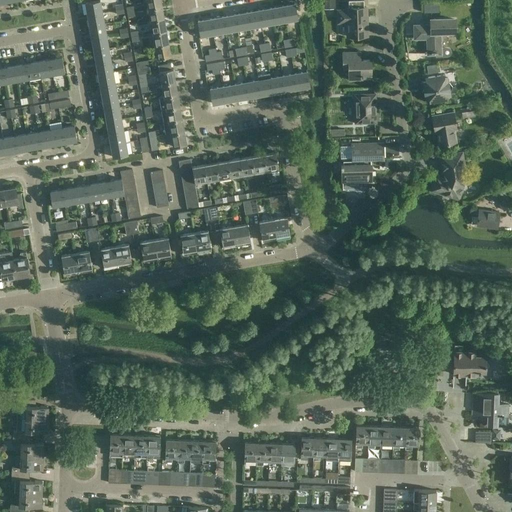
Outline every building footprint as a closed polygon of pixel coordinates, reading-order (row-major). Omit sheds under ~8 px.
[(87,15),(102,12),(100,0),(85,3),(87,15)] [(146,0),(148,8),(162,6),(160,0),(146,0)] [(367,36),(367,16),(366,7),(364,7),(363,0),(355,0),(348,0),(349,7),(346,7),(346,10),(338,10),(338,22),(347,22),(347,36),(354,36),(356,38),(360,38),(361,36),(367,36)] [(285,20),(297,18),(295,4),(282,6),(285,20)] [(148,8),(150,20),(164,18),(162,6),(148,8)] [(282,6),(275,7),(270,8),(273,22),(285,20),(282,6)] [(270,8),(258,11),(261,25),(273,22),(270,8)] [(258,11),(246,13),(249,27),(261,25),(258,11)] [(104,24),(102,12),(87,15),(89,26),(104,24)] [(246,13),(234,15),(237,29),(249,27),(246,13)] [(234,15),(222,17),(225,31),(237,29),(234,15)] [(222,17),(210,19),(213,33),(225,31),(222,17)] [(150,20),(152,33),(166,31),(164,18),(150,20)] [(213,33),(210,19),(198,21),(200,35),(213,33)] [(455,31),(455,20),(431,20),(431,25),(415,26),(415,38),(428,37),(428,48),(431,51),(431,53),(437,53),(437,55),(447,55),(448,55),(449,53),(450,51),(449,50),(448,48),(446,48),(440,48),(440,31),(455,31)] [(89,26),(91,38),(106,36),(104,24),(89,26)] [(168,43),(166,31),(152,33),(154,46),(168,43)] [(91,38),(93,50),(108,48),(106,36),(91,38)] [(168,43),(154,46),(157,58),(171,56),(168,43)] [(93,50),(96,62),(110,59),(108,48),(93,50)] [(217,59),(216,52),(215,48),(208,49),(209,54),(205,55),(206,61),(217,59)] [(343,68),(348,68),(349,80),(362,80),(362,78),(371,78),(371,67),(369,67),(369,60),(359,60),(359,52),(343,52),(343,68)] [(49,59),(52,74),(64,72),(61,57),(49,59)] [(49,59),(37,61),(40,76),(52,74),(49,59)] [(96,62),(98,74),(112,71),(110,59),(96,62)] [(137,69),(148,66),(147,60),(136,62),(137,69)] [(37,61),(26,64),(28,78),(40,76),(37,61)] [(219,69),(218,62),(206,64),(207,70),(212,69),(213,74),(220,73),(219,69)] [(26,64),(14,66),(16,80),(28,78),(26,64)] [(5,82),(16,80),(14,66),(2,68),(5,82)] [(148,66),(137,69),(138,75),(150,73),(148,66)] [(161,84),(175,81),(173,68),(159,71),(161,84)] [(98,74),(100,87),(115,85),(112,71),(98,74)] [(307,72),(294,74),(297,88),(309,86),(307,72)] [(261,94),(273,92),(270,78),(269,73),(258,76),(258,80),(261,94)] [(285,90),(297,88),(294,74),(282,76),(285,90)] [(430,103),(448,100),(447,96),(451,95),(448,77),(444,78),(443,75),(426,78),(426,81),(423,82),(426,100),(429,99),(430,103)] [(273,92),(285,90),(282,76),(270,78),(273,92)] [(258,80),(246,83),(249,96),(261,94),(258,80)] [(177,94),(175,81),(161,84),(163,96),(177,94)] [(246,83),(234,85),(237,99),(249,96),(246,83)] [(100,87),(102,97),(117,95),(115,85),(100,87)] [(234,85),(222,87),(225,101),(237,99),(234,85)] [(225,101),(222,87),(210,89),(212,103),(225,101)] [(55,92),(57,99),(68,96),(67,90),(55,92)] [(57,99),(55,92),(47,94),(49,100),(57,99)] [(180,106),(177,94),(163,96),(159,97),(161,110),(180,106)] [(376,122),(376,112),(375,94),(354,94),(355,123),(376,122)] [(102,97),(104,109),(119,107),(117,95),(102,97)] [(57,101),(58,108),(70,106),(69,99),(57,101)] [(182,119),(180,106),(161,110),(163,122),(182,119)] [(104,109),(106,121),(121,118),(119,107),(104,109)] [(474,107),(461,109),(462,119),(476,116),(474,107)] [(456,142),(454,129),(456,129),(454,112),(432,115),(435,132),(437,132),(439,145),(456,142)] [(106,121),(108,133),(123,130),(121,118),(106,121)] [(184,131),(182,119),(163,122),(165,134),(184,131)] [(61,127),(64,142),(76,140),(74,125),(61,127)] [(52,144),(64,142),(61,127),(50,130),(52,144)] [(40,146),(52,144),(50,130),(38,132),(40,146)] [(108,133),(110,145),(125,142),(123,130),(108,133)] [(165,134),(163,135),(164,142),(172,140),(173,146),(186,144),(184,131),(165,134)] [(29,149),(40,146),(38,132),(26,134),(29,149)] [(17,151),(29,149),(26,134),(14,136),(17,151)] [(5,153),(17,151),(14,136),(2,138),(5,153)] [(142,152),(148,150),(146,136),(139,138),(142,152)] [(156,136),(149,137),(151,150),(158,149),(156,136)] [(125,142),(110,145),(113,157),(127,154),(125,142)] [(352,143),(352,160),(353,160),(354,164),(341,165),(341,168),(342,168),(342,181),(362,181),(362,180),(371,179),(371,160),(383,159),(383,142),(352,143)] [(263,154),(266,171),(267,176),(272,175),(271,170),(278,169),(275,152),(263,154)] [(458,197),(459,195),(461,194),(462,190),(461,188),(462,185),(460,185),(464,173),(461,153),(441,156),(444,175),(445,175),(444,179),(437,177),(434,186),(435,190),(444,193),(445,195),(451,197),(453,196),(458,197)] [(263,154),(251,156),(254,173),(266,171),(263,154)] [(251,156),(239,158),(242,175),(254,173),(251,156)] [(239,158),(227,160),(230,178),(242,175),(239,158)] [(179,167),(191,165),(190,159),(178,161),(179,167)] [(227,160),(216,162),(219,180),(230,178),(227,160)] [(207,182),(219,180),(216,162),(203,165),(207,182)] [(207,182),(203,165),(192,167),(195,184),(207,182)] [(121,177),(133,175),(132,169),(120,171),(121,177)] [(181,179),(193,177),(192,171),(180,173),(181,179)] [(152,184),(164,182),(163,176),(151,178),(152,184)] [(182,185),(194,183),(193,177),(181,179),(182,185)] [(109,181),(112,196),(124,194),(121,179),(109,181)] [(109,181),(97,183),(100,198),(112,196),(109,181)] [(134,181),(122,183),(123,189),(135,187),(134,181)] [(153,190),(165,188),(164,182),(152,184),(153,190)] [(97,183),(85,185),(88,200),(100,198),(97,183)] [(194,183),(182,185),(183,191),(195,189),(194,183)] [(269,186),(270,194),(282,192),(281,184),(269,186)] [(85,185),(73,187),(76,202),(88,200),(85,185)] [(3,189),(6,205),(18,203),(18,208),(23,207),(21,193),(17,194),(15,187),(3,189)] [(64,204),(76,202),(73,187),(62,189),(64,204)] [(124,195),(136,193),(135,187),(123,189),(124,195)] [(64,204),(62,189),(50,191),(52,206),(64,204)] [(195,189),(183,191),(184,197),(196,194),(195,189)] [(511,206),(511,203),(503,189),(493,195),(503,211),(511,206)] [(155,201),(167,199),(166,193),(154,195),(155,201)] [(185,203),(197,200),(196,194),(184,197),(185,203)] [(269,197),(270,203),(284,201),(283,195),(269,197)] [(197,200),(185,203),(187,210),(199,208),(197,200)] [(249,201),(251,214),(258,212),(256,200),(249,201)] [(251,214),(249,201),(243,202),(245,215),(251,214)] [(127,212),(139,210),(138,204),(126,206),(127,212)] [(210,208),(212,221),(218,219),(216,207),(210,208)] [(212,221),(210,208),(203,209),(197,210),(198,215),(204,214),(205,222),(212,221)] [(479,209),(477,225),(497,228),(499,212),(479,209)] [(139,210),(127,212),(128,218),(140,216),(139,210)] [(190,211),(187,211),(178,213),(179,219),(191,217),(190,211)] [(273,219),(276,239),(290,236),(286,217),(273,219)] [(276,239),(273,219),(259,221),(262,241),(276,239)] [(9,222),(10,228),(22,226),(21,220),(9,222)] [(130,221),(132,234),(139,233),(137,220),(130,221)] [(132,234),(130,221),(123,223),(126,235),(132,234)] [(68,229),(67,223),(55,225),(57,231),(68,229)] [(233,226),(237,245),(250,243),(247,223),(233,226)] [(237,245),(233,226),(219,228),(223,248),(237,245)] [(91,228),(93,241),(99,240),(97,227),(91,228)] [(93,241),(91,228),(84,230),(86,242),(93,241)] [(8,232),(9,237),(24,235),(22,229),(8,232)] [(196,248),(197,252),(211,250),(207,230),(194,232),(196,248)] [(57,234),(58,240),(72,238),(71,232),(57,234)] [(197,252),(196,248),(194,232),(180,235),(183,255),(197,252)] [(155,248),(157,259),(171,257),(167,237),(154,239),(155,248)] [(157,259),(155,248),(154,239),(140,242),(144,262),(157,259)] [(114,246),(114,248),(118,266),(132,263),(128,244),(114,246)] [(118,266),(114,248),(114,246),(100,249),(104,268),(118,266)] [(75,253),(78,273),(92,270),(89,251),(75,253)] [(13,259),(16,277),(30,275),(25,252),(20,253),(21,258),(13,259)] [(78,273),(75,253),(61,255),(64,275),(78,273)] [(16,277),(13,259),(5,260),(4,255),(0,256),(0,266),(2,280),(16,277)] [(474,352),(454,352),(453,374),(474,375),(474,371),(485,372),(485,368),(487,368),(489,366),(489,364),(489,362),(488,361),(486,360),(486,356),(474,356),(474,352)] [(473,393),(473,414),(488,415),(488,425),(507,426),(508,404),(497,404),(498,394),(473,393)] [(17,405),(16,418),(47,419),(48,406),(35,406),(35,399),(33,399),(17,398),(17,405)] [(13,429),(12,436),(31,437),(31,431),(47,431),(47,419),(16,418),(16,430),(13,429)] [(356,425),(356,431),(355,448),(362,448),(362,443),(368,443),(369,425),(356,425)] [(381,426),(369,425),(368,443),(368,448),(375,448),(375,444),(380,444),(381,426)] [(394,426),(381,426),(380,444),(380,448),(387,449),(387,444),(393,444),(394,426)] [(406,427),(394,426),(393,444),(393,449),(400,449),(400,444),(405,445),(406,445),(406,427)] [(419,427),(406,427),(406,445),(405,445),(405,449),(412,450),(412,445),(418,445),(419,427)] [(476,431),(476,441),(492,442),(492,440),(492,433),(492,431),(476,431)] [(116,452),(122,452),(123,434),(110,434),(110,448),(109,456),(116,456),(116,452)] [(135,435),(123,434),(122,452),(121,457),(128,457),(129,452),(134,452),(135,452),(135,435)] [(147,435),(135,435),(135,452),(134,452),(134,457),(146,457),(146,453),(147,453),(147,435)] [(146,457),(153,458),(160,458),(160,453),(160,436),(147,435),(147,453),(146,453),(146,457)] [(20,455),(43,456),(43,443),(31,443),(31,437),(12,436),(12,443),(21,443),(20,455)] [(307,455),(313,455),(314,455),(314,448),(314,437),(301,437),(301,459),(307,459),(307,455)] [(326,438),(314,437),(314,448),(314,455),(313,455),(313,460),(320,460),(320,455),(325,455),(326,455),(326,438)] [(339,438),(326,438),(326,455),(325,455),(325,460),(332,460),(332,455),(338,456),(339,438)] [(352,438),(339,438),(338,456),(338,460),(345,461),(345,456),(351,456),(351,448),(352,438)] [(172,457),(177,457),(178,457),(178,448),(178,439),(166,439),(165,448),(165,461),(172,461),(172,457)] [(191,440),(178,439),(178,448),(178,457),(177,457),(177,462),(184,462),(184,457),(189,457),(190,457),(191,448),(191,440)] [(189,457),(189,462),(196,462),(202,463),(202,458),(203,458),(203,440),(191,440),(191,448),(190,457),(189,457)] [(216,441),(203,440),(203,458),(202,458),(202,463),(209,463),(209,460),(215,461),(215,458),(216,441)] [(257,442),(245,442),(244,448),(244,464),(250,465),(251,460),(256,460),(257,460),(257,448),(257,442)] [(270,443),(257,442),(257,448),(257,460),(256,460),(256,465),(263,465),(263,460),(269,460),(270,443)] [(282,443),(270,443),(269,460),(268,465),(275,466),(276,461),(281,461),(282,461),(282,443)] [(295,444),(282,443),(282,461),(281,461),(281,466),(294,466),(294,461),(295,448),(295,444)] [(43,456),(20,455),(20,467),(11,467),(11,474),(29,474),(29,468),(42,469),(43,456)] [(392,472),(392,459),(380,459),(379,472),(392,472)] [(29,474),(11,474),(11,480),(15,480),(14,493),(19,493),(42,493),(42,481),(29,480),(29,474)] [(436,503),(436,490),(414,489),(413,496),(418,496),(418,502),(436,503)] [(42,493),(19,493),(19,504),(10,504),(10,511),(28,511),(28,506),(41,506),(42,493)] [(435,511),(436,503),(418,502),(413,502),(413,509),(418,509),(417,511),(435,511)] [(122,511),(123,504),(106,503),(105,511),(122,511)]
